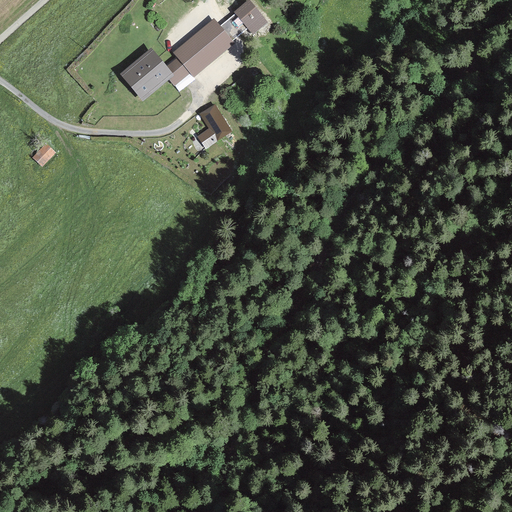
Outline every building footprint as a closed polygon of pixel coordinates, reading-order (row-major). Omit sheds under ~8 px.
[(232,17),(245,31),(253,39),(268,25),(246,1),(231,15),(232,17)] [(232,42),(245,31),(232,17),(221,27),(214,19),(172,54),(175,58),(166,65),(152,48),(121,74),(143,101),(169,79),(175,86),(189,75),(192,78),(234,44),(232,42)] [(270,78),(260,66),(249,76),(260,88),(270,78)] [(201,114),(211,129),(198,137),(206,149),(233,132),(215,104),(201,114)] [(42,169),(54,158),(43,147),(31,158),(42,169)]
